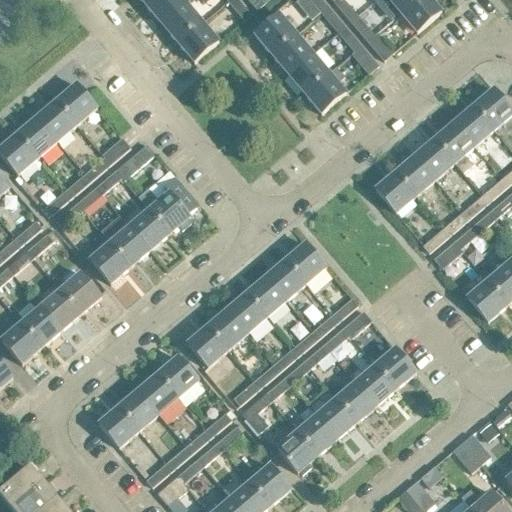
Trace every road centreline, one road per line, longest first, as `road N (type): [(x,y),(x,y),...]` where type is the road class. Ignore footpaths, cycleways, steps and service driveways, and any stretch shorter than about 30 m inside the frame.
road 1 (residential): [(511,43),(480,46),(267,224)]
road 2 (residential): [(267,224),(76,0)]
road 3 (residential): [(267,224),(58,405),(53,422)]
road 4 (residential): [(511,376),(354,511)]
